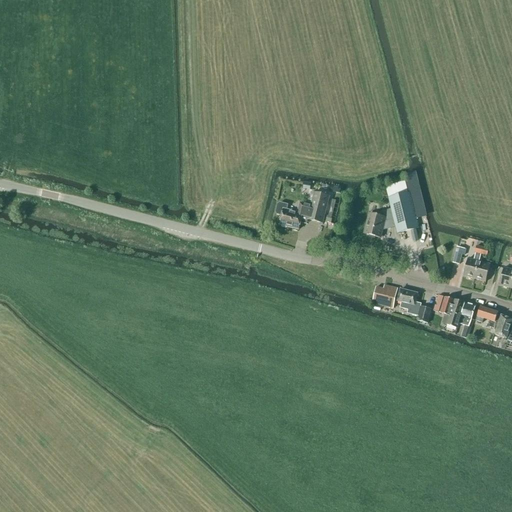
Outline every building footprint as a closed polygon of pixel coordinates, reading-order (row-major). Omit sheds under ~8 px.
[(286,227),(298,230),(301,221),(306,222),(306,221),(308,222),(308,221),(323,224),(323,222),(325,216),(329,197),(314,193),(310,206),(300,204),(297,214),(286,211),(287,205),(280,203),(278,205),(276,213),(277,215),(282,216),(280,226),(282,226),(282,227),(286,228),(286,227)] [(395,228),(397,234),(417,229),(409,194),(388,199),(391,210),(380,212),(379,217),(369,214),(364,235),(380,239),(382,231),(395,228)] [(325,216),(323,222),(330,224),(336,201),(332,200),(328,216),(325,216)] [(463,277),(474,280),(479,262),(480,255),(482,248),(483,242),(473,239),(471,248),(475,249),(474,253),(475,253),(473,261),(467,259),(463,277)] [(463,256),(465,250),(456,247),(452,263),(459,265),(461,255),(463,256)] [(490,265),(479,262),(474,280),(485,283),(490,265)] [(511,270),(503,269),(499,286),(510,289),(511,281),(511,270)] [(383,290),(376,288),(372,304),(393,309),(398,289),(384,286),(383,290)] [(400,307),(413,310),(417,294),(400,290),(397,302),(401,303),(400,307)] [(454,301),(437,296),(436,301),(437,302),(436,306),(434,305),(433,311),(445,315),(449,317),(454,301)] [(457,330),(460,320),(460,321),(465,304),(454,301),(449,317),(445,315),(442,324),(446,325),(445,326),(457,330)] [(476,307),(465,304),(460,321),(462,321),(461,324),(465,325),(463,330),(466,331),(470,320),(472,321),(476,307)] [(417,321),(427,324),(431,310),(421,307),(417,321)] [(476,321),(482,323),(483,319),(489,321),(487,327),(495,330),(496,327),(497,327),(500,316),(497,315),(498,314),(480,308),(476,321)] [(500,337),(506,340),(511,323),(511,320),(501,316),(494,335),(493,335),(489,345),(496,348),(500,337)]
